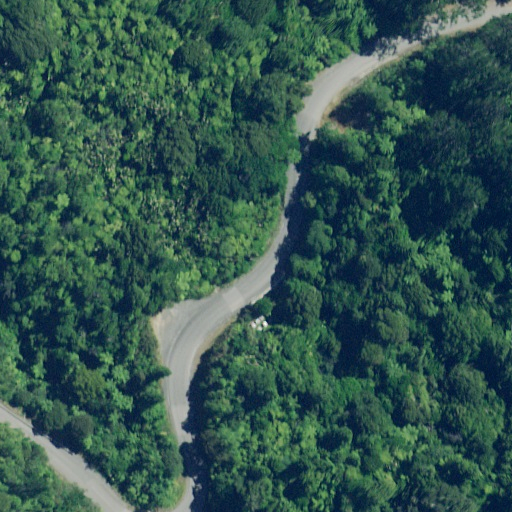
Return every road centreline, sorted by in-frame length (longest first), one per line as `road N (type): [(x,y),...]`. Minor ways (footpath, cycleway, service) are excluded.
road 1 (unclassified): [(186,511),(192,488),(176,369),(186,329),(280,246),(310,121),(331,87),(391,46),(511,4)]
road 2 (unclassified): [(0,407),(52,436),(114,511)]
